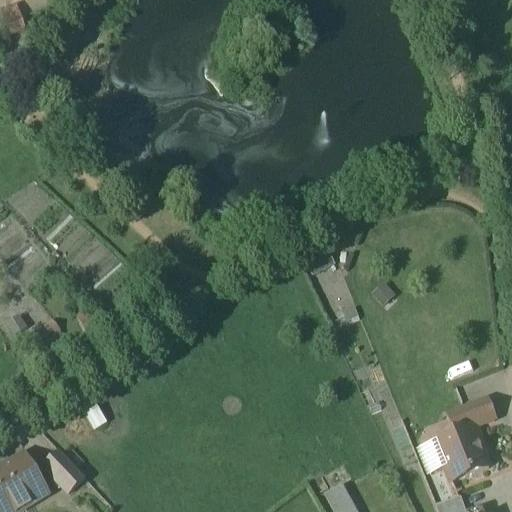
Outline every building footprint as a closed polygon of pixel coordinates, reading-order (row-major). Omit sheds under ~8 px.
[(487,402),(448,417),(456,437),(473,430),(473,431),(495,423),(487,402)] [(456,437),(436,445),(452,485),(489,471),(473,431),(473,430),(456,437)] [(85,481),(60,455),(44,471),(68,497),(85,481)] [(24,458),(0,472),(0,511),(23,511),(48,497),(24,458)] [(356,511),(343,488),(326,497),(334,511),(356,511)] [(465,511),(461,499),(436,508),(437,511),(465,511)]
